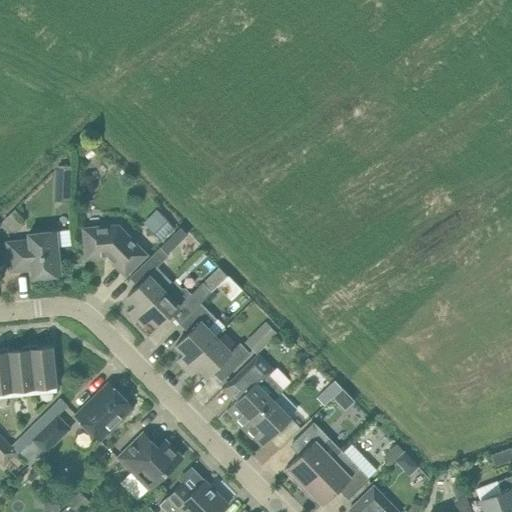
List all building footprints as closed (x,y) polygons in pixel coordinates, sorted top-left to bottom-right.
[(55,170),(54,201),(68,201),(68,171),(55,170)] [(15,209),(2,223),(11,232),(16,232),(25,224),(24,219),(15,209)] [(175,228),(159,213),(146,225),(162,241),(175,228)] [(81,227),(83,239),(83,238),(86,258),(106,256),(106,254),(108,254),(115,261),(113,263),(125,276),(139,262),(148,253),(118,223),(81,227)] [(188,235),(180,227),(129,278),(137,286),(127,296),(135,304),(128,311),(136,318),(172,282),(164,274),(157,267),(168,255),(167,255),(188,235)] [(6,242),(7,252),(9,272),(31,269),(32,277),(60,275),(56,231),(28,234),(28,239),(6,242)] [(202,282),(192,292),(185,285),(178,285),(174,281),(172,282),(136,318),(143,326),(150,319),(158,327),(172,313),(183,302),(192,311),(200,303),(211,292),(202,282)] [(200,303),(192,311),(179,324),(188,333),(175,345),(184,354),(179,358),(182,362),(180,364),(184,368),(216,337),(226,327),(217,318),(216,319),(200,303)] [(271,320),(249,338),(260,352),(283,334),(271,320)] [(230,351),(216,337),(184,368),(187,372),(190,369),(193,373),(198,368),(206,377),(211,372),(221,382),(250,353),(239,343),(230,351)] [(0,351),(0,392),(56,386),(52,346),(0,351)] [(234,419),(243,429),(273,400),(258,385),(274,369),(258,353),(229,382),(238,391),(241,388),(244,392),(226,409),(235,418),(234,419)] [(350,407),(358,400),(341,381),(333,388),(350,407)] [(108,382),(98,392),(74,415),(99,441),(133,408),(108,382)] [(11,446),(17,452),(18,453),(57,415),(67,405),(60,398),(11,446)] [(291,418),(273,400),(243,429),(252,438),(253,437),(262,446),(291,418)] [(70,428),(57,415),(18,453),(30,465),(44,451),(45,452),(70,428)] [(287,467),(284,469),(294,479),(302,488),(332,459),(341,450),(330,440),(313,422),(307,429),(292,442),(302,452),(299,455),(287,467)] [(142,432),(128,446),(117,457),(149,490),(182,457),(165,440),(161,444),(158,441),(154,441),(153,443),(142,432)] [(332,459),(302,488),(313,499),(316,497),(323,504),(338,490),(348,500),(362,486),(369,479),(368,479),(377,470),(351,444),(343,452),(341,450),(332,459)] [(511,511),(511,475),(476,489),(484,511),(511,511)] [(220,511),(228,504),(204,479),(191,492),(182,482),(159,505),(165,511),(172,511),(177,509),(179,511),(220,511)] [(398,511),(373,486),(363,496),(349,510),(350,511),(398,511)] [(471,511),(465,495),(456,498),(454,499),(452,511),(471,511)]
